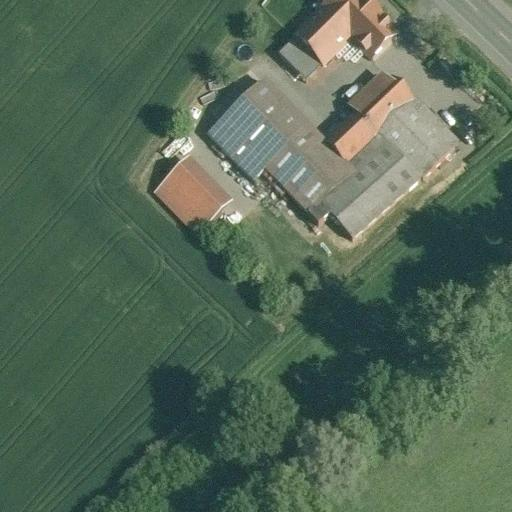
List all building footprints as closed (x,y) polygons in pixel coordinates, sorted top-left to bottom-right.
[(401,43),(357,0),(347,0),(330,18),(329,19),(350,41),(377,67),(401,43)] [(325,12),(296,40),(315,59),(323,67),(350,41),(329,19),(330,18),(325,12)] [(296,40),(279,57),(298,76),(315,59),(296,40)] [(325,145),(293,176),(330,217),(353,242),(422,180),(423,182),(454,153),(409,107),(413,102),(392,81),(325,145)] [(265,84),(221,127),(264,171),(308,128),(265,84)] [(264,171),(221,127),(210,138),(254,184),(265,173),(264,171)] [(308,128),(264,171),(265,173),(310,218),(318,228),(330,217),(293,176),(325,145),(308,128)] [(222,215),(179,171),(157,193),(200,237),(222,215)]
